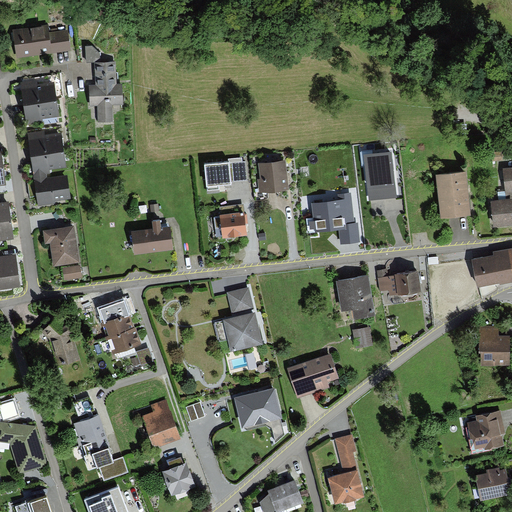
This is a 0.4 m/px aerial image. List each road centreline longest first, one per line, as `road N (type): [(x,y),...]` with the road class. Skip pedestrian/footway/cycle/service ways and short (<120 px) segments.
road 1 (residential): [(511,243),(35,296)]
road 2 (residential): [(511,292),(434,334),(219,511)]
road 3 (residential): [(35,296),(4,87),(13,75),(82,66)]
road 4 (residential): [(69,511),(5,302)]
